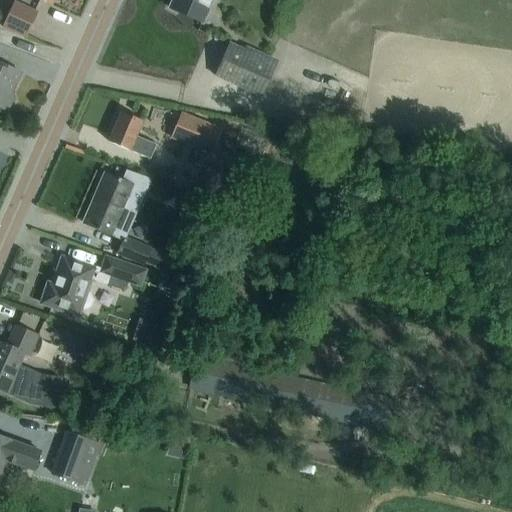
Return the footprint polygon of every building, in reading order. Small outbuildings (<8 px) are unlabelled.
[(212,0),(172,0),(169,8),(202,23),(212,0)] [(25,38),(37,13),(13,1),(2,27),(25,38)] [(261,97),(275,64),(229,43),(215,76),(261,97)] [(20,73),(2,64),(0,63),(0,107),(3,109),(20,73)] [(352,74),(345,89),(359,96),(367,81),(352,74)] [(142,121),(139,120),(121,112),(108,142),(149,159),(156,145),(135,136),(142,121)] [(195,148),(204,123),(181,114),(171,139),(195,148)] [(214,171),(232,127),(210,118),(192,162),(214,171)] [(293,157),(287,188),(318,195),(325,164),(293,157)] [(144,177),(161,181),(164,169),(146,165),(144,177)] [(133,186),(122,181),(104,173),(91,203),(95,205),(87,224),(83,222),(83,223),(111,235),(133,186)] [(174,195),(174,212),(194,213),(194,196),(174,195)] [(143,265),(150,249),(124,239),(117,254),(143,265)] [(47,283),(41,303),(78,316),(80,309),(85,309),(89,307),(92,303),(92,298),(90,294),(86,292),(90,279),(124,291),(127,281),(140,286),(145,271),(105,257),(101,271),(61,257),(52,285),(47,283)] [(146,355),(155,326),(139,321),(132,342),(135,343),(132,350),(146,355)] [(38,336),(33,333),(15,325),(6,345),(0,341),(0,391),(7,395),(7,394),(29,404),(54,408),(59,377),(42,375),(34,371),(35,367),(27,363),(25,368),(24,368),(20,365),(25,354),(29,356),(38,336)] [(390,396),(195,353),(187,390),(353,427),(366,430),(382,433),(390,396)] [(346,439),(348,428),(330,424),(328,435),(346,439)] [(366,430),(353,427),(352,433),(364,436),(366,430)] [(85,485),(99,444),(66,433),(52,474),(85,485)] [(0,488),(5,474),(0,472),(0,467),(3,460),(24,468),(33,471),(40,451),(10,441),(10,440),(4,438),(0,436),(0,488)] [(111,511),(113,505),(95,500),(92,511),(111,511)]
